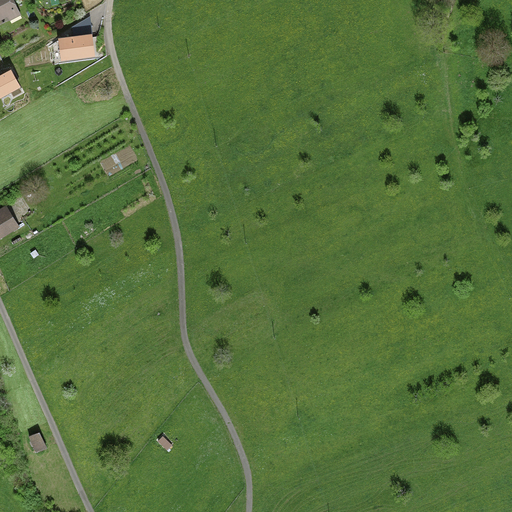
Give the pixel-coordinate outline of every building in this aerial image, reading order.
[(0,0),(0,17),(14,10),(8,0),(0,0)] [(91,36),(60,39),(62,59),(93,55),(91,36)] [(0,97),(19,87),(11,71),(0,76),(0,97)] [(4,207),(0,209),(0,235),(16,226),(4,207)] [(38,432),(27,436),(34,452),(45,447),(38,432)]
